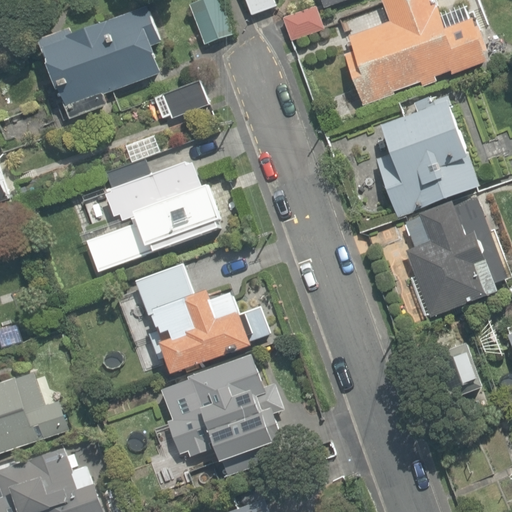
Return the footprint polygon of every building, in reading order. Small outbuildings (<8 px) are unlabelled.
[(206,0),(192,5),(207,46),(237,36),(222,0),(206,0)] [(249,0),(254,15),(278,7),(275,0),(249,0)] [(322,0),(326,9),(351,0),(322,0)] [(446,30),(435,0),(383,0),(391,23),(351,37),(374,100),(422,82),(424,88),(489,64),(486,54),(490,53),(481,28),(477,29),(474,20),(446,30)] [(106,96),(162,74),(152,48),(164,43),(151,8),(77,36),(75,29),(42,42),(71,120),(110,106),(106,96)] [(286,22),(293,41),(326,29),(320,10),(286,22)] [(157,99),(164,119),(210,101),(203,82),(157,99)] [(377,162),(398,221),(484,189),(450,97),(434,103),(432,96),(416,102),(420,113),(385,126),(395,155),(377,162)] [(0,204),(13,200),(0,163),(0,157),(3,157),(0,149),(0,204)] [(139,218),(153,257),(220,234),(194,160),(151,175),(147,161),(109,174),(114,186),(110,188),(122,224),(139,218)] [(406,251),(430,321),(503,293),(499,283),(511,279),(477,197),(425,217),(407,223),(415,248),(406,251)] [(168,359),(175,375),(275,336),(264,307),(245,315),(236,291),(216,299),(212,290),(201,294),(190,264),(140,283),(160,333),(152,336),(162,361),(168,359)] [(511,299),(494,307),(511,353),(511,299)] [(19,326),(0,331),(0,339),(3,352),(24,347),(19,326)] [(418,363),(434,408),(488,390),(472,344),(418,363)] [(270,393),(256,354),(191,378),(192,381),(166,390),(176,418),(168,421),(181,455),(189,452),(190,456),(216,447),(222,465),(286,442),(274,408),(269,410),(264,395),(270,393)] [(0,453),(69,432),(60,402),(48,405),(38,372),(0,383),(0,453)] [(0,511),(105,511),(90,466),(75,471),(67,449),(0,470),(0,473),(7,495),(0,497),(0,511)] [(126,484),(134,505),(155,497),(146,476),(126,484)] [(272,511),(268,499),(231,511),(272,511)]
